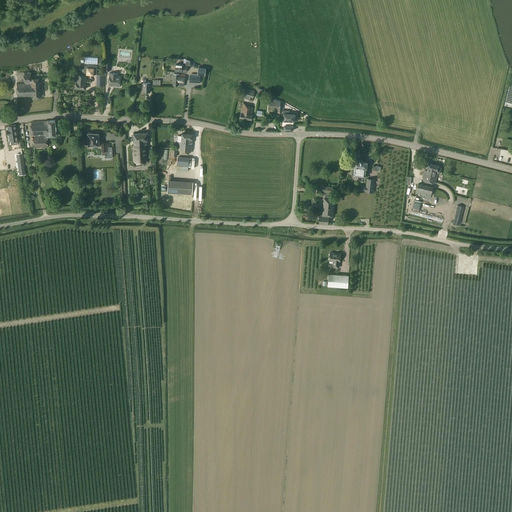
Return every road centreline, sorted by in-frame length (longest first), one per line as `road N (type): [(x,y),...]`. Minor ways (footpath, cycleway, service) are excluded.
road 1 (tertiary): [(0,123),(61,116),(298,134)]
road 2 (unclassified): [(0,227),(76,215),(292,223)]
road 3 (unclassified): [(511,250),(292,223)]
road 4 (tertiary): [(298,134),(377,137),(511,170)]
